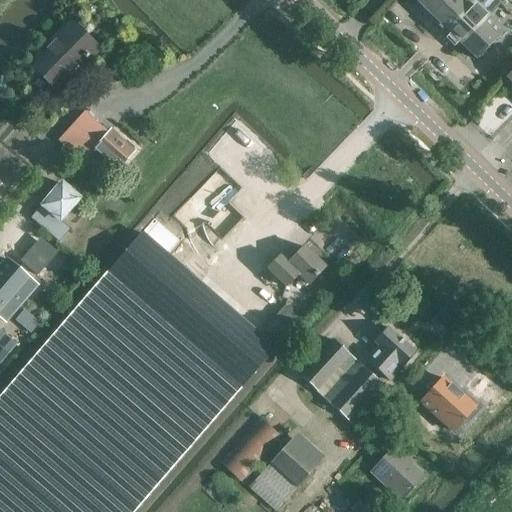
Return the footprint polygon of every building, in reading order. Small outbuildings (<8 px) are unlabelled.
[(432,16),(447,0),(418,0),(417,2),(432,16)] [(447,31),(475,2),(473,0),(447,0),(432,16),(447,31)] [(462,45),(490,16),(475,2),(447,31),(462,45)] [(477,60),(505,31),(490,16),(462,45),(477,60)] [(69,77),(97,48),(72,24),(31,66),(60,94),(73,81),(69,77)] [(125,143),(110,130),(108,133),(85,111),(59,140),(82,161),(94,148),(106,158),(101,163),(114,174),(134,152),(132,150),(134,148),(126,141),(125,143)] [(79,201),(61,186),(42,208),(60,224),(79,201)] [(0,511),(134,511),(242,388),(242,387),(275,349),(142,233),(109,272),(108,271),(0,396),(0,511)] [(308,285),(325,267),(304,247),(288,264),(280,256),(268,269),(286,287),(295,277),(305,287),(307,284),(308,285)] [(16,301),(33,281),(25,274),(31,268),(18,257),(13,263),(2,254),(0,257),(0,303),(6,309),(13,299),(16,301)] [(280,342),(299,320),(284,307),(265,329),(280,342)] [(34,331),(41,320),(25,309),(18,320),(34,331)] [(390,381),(416,352),(388,327),(374,342),(376,344),(364,357),(390,381)] [(16,345),(0,331),(0,363),(16,345)] [(323,397),(357,362),(334,340),(300,375),(323,397)] [(351,424),(385,387),(357,362),(323,397),(351,424)] [(443,378),(421,401),(454,431),(475,408),(461,395),(443,378)] [(244,485),(245,484),(255,473),(284,440),(261,420),(221,465),(244,485)] [(296,488),(325,457),(298,433),(259,476),(255,473),(245,484),(275,511),(297,489),(296,488)] [(410,480),(418,471),(393,448),(371,472),(402,500),(416,485),(410,480)] [(371,511),(359,501),(348,511),(371,511)]
